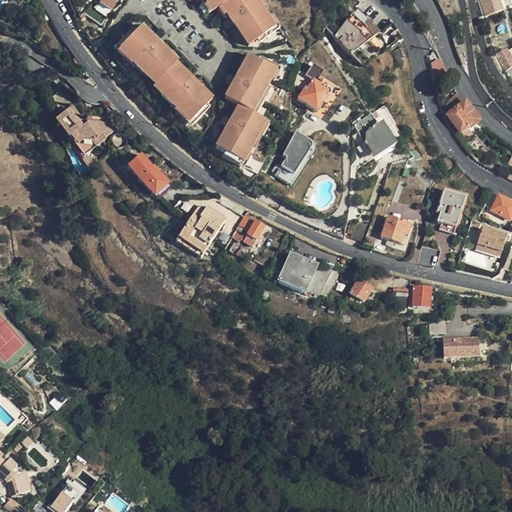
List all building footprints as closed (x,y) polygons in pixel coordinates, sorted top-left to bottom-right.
[(116,0),(96,0),(97,1),(96,3),(108,11),(116,0)] [(204,11),(207,9),(201,0),(199,0),(198,1),(204,11)] [(217,4),(223,0),(201,0),(207,9),(208,10),(217,4)] [(263,18),(260,12),(251,0),(223,0),(217,4),(218,6),(224,16),(226,18),(231,24),(244,45),(252,39),(270,27),(263,18)] [(251,0),(260,12),(264,9),(257,0),(251,0)] [(362,2),(359,0),(347,0),(327,27),(362,65),(404,39),(394,23),(382,32),(357,8),(362,2)] [(479,0),(484,16),(500,10),(497,0),(479,0)] [(497,0),(500,10),(506,8),(504,0),(497,0)] [(224,16),(218,6),(214,8),(221,18),(224,16)] [(268,15),(263,18),(270,27),(252,39),(255,43),(277,28),(268,15)] [(231,24),(226,18),(220,22),(224,29),(231,24)] [(151,87),(172,64),(175,61),(160,47),(154,41),(137,26),(133,30),(117,47),(129,60),(128,61),(132,64),(143,76),(141,78),(151,87)] [(129,67),(132,64),(128,61),(129,60),(117,47),(133,30),(129,27),(110,49),(129,67)] [(93,36),(88,28),(81,33),(86,41),(93,36)] [(154,41),(160,47),(163,44),(157,38),(154,41)] [(511,44),(497,53),(505,69),(511,65),(511,44)] [(433,46),(426,56),(436,93),(454,84),(441,57),(433,46)] [(261,86),(266,78),(270,70),(253,60),(243,55),(231,78),(228,85),(220,97),(234,105),(247,112),(248,110),(261,86)] [(270,70),(266,78),(271,81),(277,68),(256,56),(253,60),(270,70)] [(206,96),(194,85),(188,79),(172,64),(151,87),(158,94),(156,96),(169,108),(171,106),(185,118),(201,101),(206,96)] [(327,92),(325,90),(324,91),(314,83),(320,74),(310,67),(304,74),(300,71),(298,72),(294,86),(304,90),(297,99),(314,111),(320,103),(321,103),(325,98),(326,98),(328,94),(327,92)] [(228,85),(231,78),(224,74),(220,81),(228,85)] [(188,79),(194,85),(197,82),(191,75),(188,79)] [(322,76),(318,84),(330,89),(334,82),(322,76)] [(266,88),(261,86),(248,110),(252,113),(266,88)] [(53,117),(61,110),(65,107),(72,102),(56,91),(47,99),(53,117)] [(453,111),(463,104),(457,95),(447,103),(453,111)] [(204,103),(201,101),(185,118),(171,106),(169,108),(185,123),(204,103)] [(476,123),(463,104),(447,116),(459,132),(466,127),(467,129),(476,123)] [(247,112),(234,105),(228,117),(223,125),(211,148),(221,153),(238,163),(243,154),(247,147),(262,120),(247,112)] [(65,107),(61,110),(75,126),(79,123),(65,107)] [(395,125),(383,107),(374,113),(385,131),(395,125)] [(61,110),(53,117),(82,153),(86,150),(109,131),(103,123),(79,123),(75,126),(61,110)] [(223,125),(228,117),(220,113),(215,121),(223,125)] [(389,142),(377,124),(376,125),(369,115),(352,126),(371,154),(389,142)] [(78,156),(82,153),(53,117),(51,119),(64,136),(63,137),(78,156)] [(103,123),(109,131),(115,126),(108,117),(106,118),(79,118),(79,123),(103,123)] [(266,122),(262,120),(247,147),(251,149),(266,122)] [(310,143),(309,141),(307,140),(294,133),(280,159),(286,162),(281,170),(275,181),(289,188),(309,152),(310,149),(310,146),(310,144),(310,143)] [(310,140),(309,141),(310,143),(310,144),(310,146),(310,149),(309,152),(289,188),(293,190),(312,153),(314,150),(314,148),(314,146),(313,144),(312,142),(310,140)] [(82,153),(78,156),(88,168),(96,161),(86,150),(82,153)] [(238,163),(221,153),(218,159),(240,170),(248,156),(243,154),(238,163)] [(511,154),(502,176),(511,180),(511,154)] [(167,185),(153,170),(152,170),(140,157),(127,169),(153,198),(167,185)] [(275,181),(281,170),(279,168),(273,179),(275,181)] [(511,214),(511,205),(490,193),(484,206),(492,210),(491,211),(509,221),(511,214)] [(455,236),(465,201),(444,195),(439,211),(441,211),(437,225),(441,226),(439,231),(455,236)] [(200,261),(225,224),(206,211),(197,213),(176,244),(200,261)] [(402,246),(407,224),(387,217),(381,239),(402,246)] [(251,221),(245,218),(245,219),(237,233),(242,236),(251,221)] [(237,233),(232,240),(240,244),(241,241),(253,248),(264,228),(251,221),(242,236),(237,233)] [(351,238),(364,243),(370,226),(357,221),(351,238)] [(475,253),(485,256),(487,251),(501,255),(506,239),(482,232),(475,253)] [(487,251),(485,256),(499,260),(501,255),(487,251)] [(304,295),(318,268),(291,255),(277,283),(304,295)] [(318,297),(327,279),(330,271),(319,266),(307,292),(311,294),(318,297)] [(330,271),(327,279),(334,282),(338,272),(332,268),(330,271)] [(334,282),(327,279),(318,297),(325,300),(334,282)] [(362,304),(371,289),(358,281),(349,296),(362,304)] [(412,309),(429,310),(430,289),(414,288),(412,306),(412,309)] [(408,298),(407,290),(392,290),(392,298),(408,298)] [(463,341),(442,341),(442,359),(448,359),(479,359),(478,341),(467,341),(467,343),(463,342),(463,341)] [(12,450),(18,445),(14,441),(9,446),(12,450)] [(0,475),(1,477),(5,481),(9,498),(29,492),(25,473),(18,474),(16,469),(6,459),(1,463),(0,461),(0,475)] [(66,511),(74,503),(63,494),(52,507),(57,511),(66,511)]
